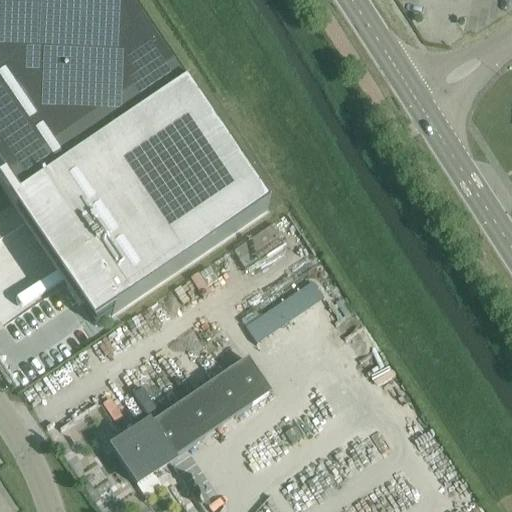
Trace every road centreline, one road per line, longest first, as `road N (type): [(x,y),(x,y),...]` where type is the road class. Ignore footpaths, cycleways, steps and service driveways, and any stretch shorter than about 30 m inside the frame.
road 1 (tertiary): [(511,253),(413,103)]
road 2 (tertiary): [(413,103),(347,0)]
